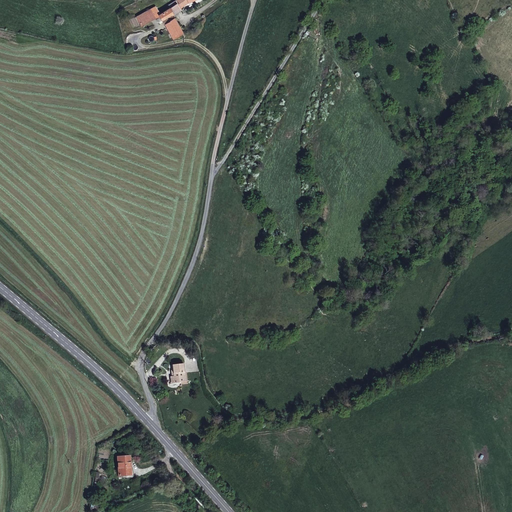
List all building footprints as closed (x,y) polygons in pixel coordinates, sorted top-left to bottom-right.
[(177,3),(169,9),(172,15),(173,15),(173,16),(182,10),(180,8),(190,0),(191,0),(192,0),(175,0),(177,3)] [(155,6),(151,9),(156,18),(160,16),(163,20),(173,40),(183,34),(172,15),(169,9),(160,14),(155,6)] [(151,9),(137,16),(142,26),(156,18),(151,9)] [(183,364),(172,365),(173,376),(175,384),(186,382),(183,364)] [(131,474),(129,456),(117,457),(119,476),(131,474)]
